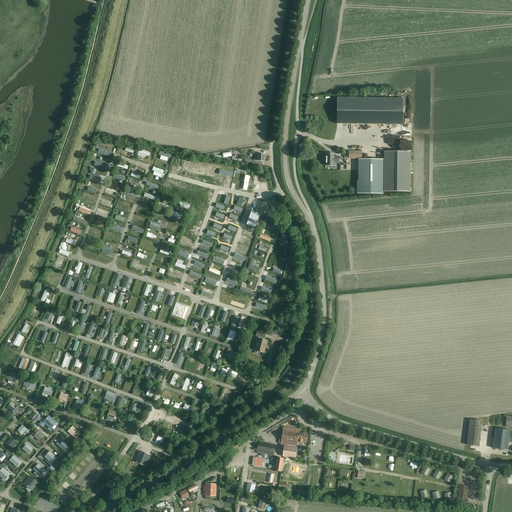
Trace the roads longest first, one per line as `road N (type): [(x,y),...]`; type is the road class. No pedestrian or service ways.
road 1 (unclassified): [(304,393),(323,300),(315,239),(290,191),(284,153),(305,0)]
road 2 (unclassified): [(105,511),(304,393)]
road 3 (unclassified): [(490,465),(351,426),(304,393)]
